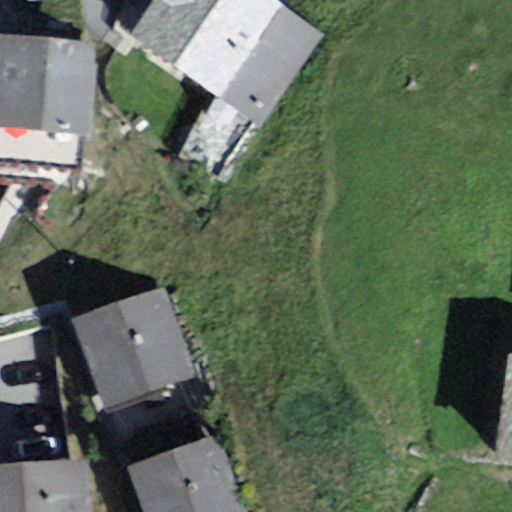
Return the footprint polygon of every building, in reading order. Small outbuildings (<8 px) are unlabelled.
[(240,0),(160,0),(134,42),(251,115),(300,37),(240,0)] [(98,41),(0,34),(0,125),(92,131),(98,41)] [(192,366),(164,299),(75,337),(103,403),(192,366)] [(511,457),(511,365),(500,364),(487,454),(511,457)] [(228,511),(203,454),(136,484),(148,511),(228,511)] [(0,511),(74,511),(73,475),(0,477),(0,511)]
